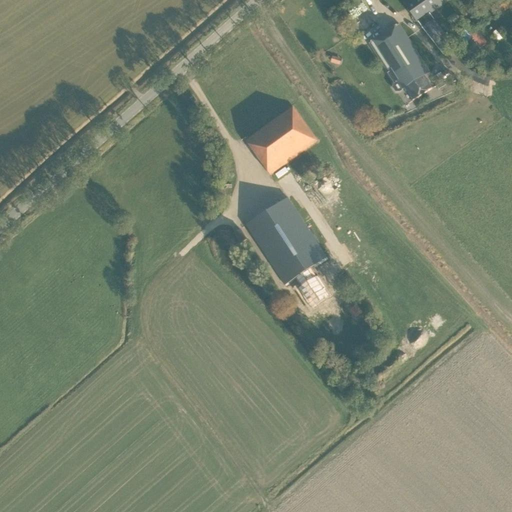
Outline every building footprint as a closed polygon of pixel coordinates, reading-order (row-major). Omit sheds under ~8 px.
[(447,0),(405,0),(402,2),(417,22),(447,0)] [(501,0),(499,0),(491,7),(499,17),(509,8),(501,0)] [(447,36),(432,18),(421,27),(444,55),(453,48),(444,38),(447,36)] [(471,24),(458,35),(473,54),(471,55),(475,60),(480,57),(476,52),(487,43),(471,24)] [(430,73),(398,25),(369,45),(395,84),(397,83),(402,91),(404,90),(413,102),(432,89),(424,77),(430,73)] [(332,57),(330,62),(340,65),(342,59),(332,57)] [(448,70),(442,74),(448,84),(455,79),(448,70)] [(317,142),(293,108),(246,141),(270,175),(317,142)] [(287,198),(245,224),(286,288),(288,287),(290,290),(296,287),(307,305),(324,295),(319,288),(321,286),(314,275),(329,265),(287,198)] [(240,244),(247,239),(240,229),(233,234),(240,244)] [(351,308),(356,318),(364,313),(359,303),(351,308)]
